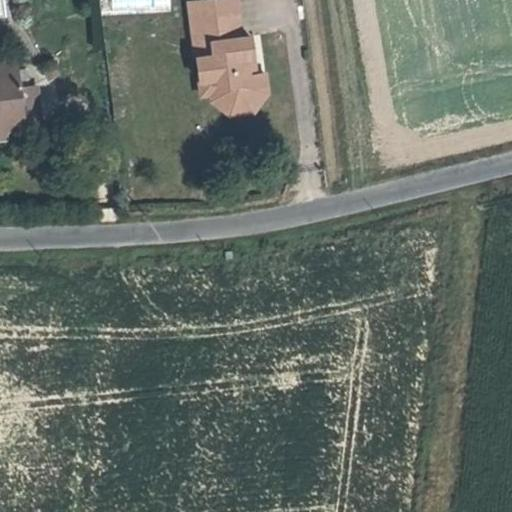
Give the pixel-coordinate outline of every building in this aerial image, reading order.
[(187,0),(200,77),(218,73),(220,91),(235,102),(252,99),(262,84),(259,68),(256,69),(251,69),(248,52),(253,51),(250,30),(241,32),(235,0),(187,0)] [(256,69),(253,51),(248,52),(251,69),(256,69)] [(218,73),(200,77),(203,90),(213,88),(214,96),(236,109),(259,106),(270,86),(267,67),(259,68),(262,84),(252,99),(235,102),(220,91),(218,73)] [(0,133),(20,131),(20,126),(15,94),(11,68),(0,69),(0,133)] [(32,91),(15,94),(20,126),(37,123),(32,91)]
